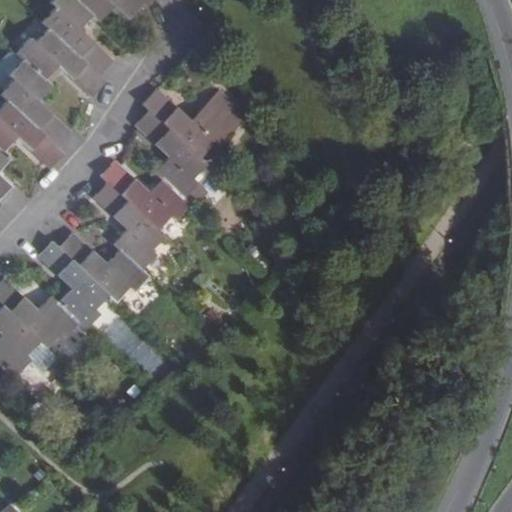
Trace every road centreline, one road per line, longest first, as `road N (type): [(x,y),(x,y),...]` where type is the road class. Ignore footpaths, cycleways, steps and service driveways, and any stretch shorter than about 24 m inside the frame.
road 1 (residential): [(170,22),(100,139),(0,243)]
road 2 (trunk): [(511,362),(451,511)]
